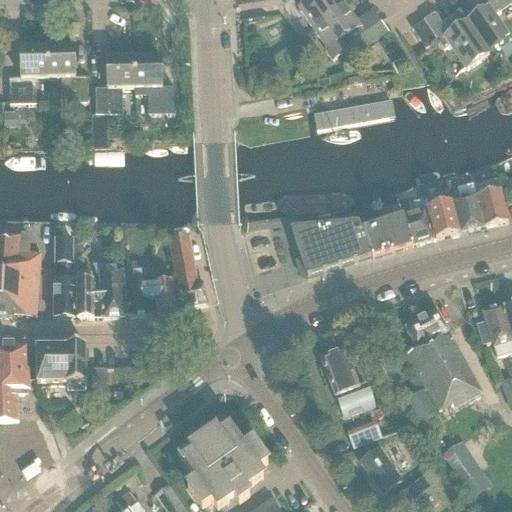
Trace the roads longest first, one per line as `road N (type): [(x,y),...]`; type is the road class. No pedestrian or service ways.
road 1 (unclassified): [(236,353),(236,307),(217,228),(207,0)]
road 2 (tertiary): [(236,353),(322,301),(511,246)]
road 3 (tertiary): [(236,353),(34,511)]
road 4 (residential): [(236,353),(182,334),(0,335)]
road 5 (residential): [(344,511),(236,353)]
